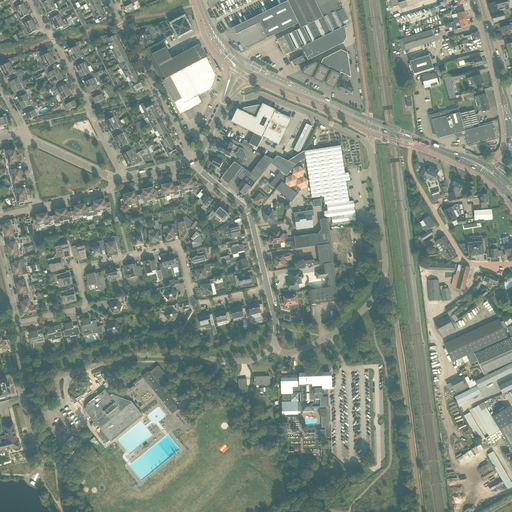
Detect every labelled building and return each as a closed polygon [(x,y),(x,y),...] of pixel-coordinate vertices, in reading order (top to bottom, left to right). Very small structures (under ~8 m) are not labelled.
[(43,6),(45,9),(54,4),(52,1),(54,0),(47,0),(48,0),(42,3),(44,6),(43,6)] [(93,0),(87,3),(86,4),(89,9),(90,8),(99,3),(98,1),(98,0),(93,0)] [(124,7),(127,13),(130,11),(131,12),(135,10),(138,8),(135,3),(138,1),(138,0),(139,0),(131,0),(128,2),(129,5),(124,7)] [(301,28),(277,39),(285,56),(299,48),(301,47),(304,52),(308,60),(344,43),(346,38),(345,26),(337,10),(341,8),(337,0),(288,0),(287,1),(301,28)] [(397,0),(400,8),(425,0),(397,0)] [(456,5),(453,5),(454,9),(455,7),(463,5),(462,3),(467,2),(466,0),(457,0),(458,3),(455,3),(456,5)] [(507,0),(503,0),(488,4),(490,13),(497,11),(498,14),(507,12),(505,5),(509,4),(507,0)] [(287,1),(256,16),(267,39),(298,23),(287,1)] [(100,5),(99,3),(90,8),(91,11),(91,13),(101,8),(101,7),(101,6),(100,5)] [(18,6),(17,4),(11,7),(14,12),(16,11),(18,13),(26,9),(23,4),(18,6)] [(54,4),(45,9),(46,11),(47,11),(48,14),(53,11),(54,14),(60,11),(57,5),(55,7),(54,4)] [(102,9),(101,8),(91,13),(94,18),(104,13),(103,11),(103,9),(102,9)] [(26,9),(18,13),(14,15),(16,18),(17,18),(20,23),(25,20),(24,17),(29,14),(26,9)] [(56,16),(51,19),(52,22),(53,25),(62,20),(60,17),(63,16),(60,11),(54,14),(56,16)] [(457,13),(458,17),(453,18),(454,22),(466,18),(465,12),(457,13)] [(94,18),(95,21),(97,20),(97,19),(98,19),(99,21),(102,20),(104,19),(105,19),(105,18),(107,18),(104,13),(94,18)] [(493,22),(505,19),(503,13),(492,16),(493,22)] [(166,21),(159,23),(167,38),(174,35),(173,34),(176,32),(178,37),(183,34),(187,32),(187,33),(192,30),(185,17),(180,19),(176,21),(168,25),(166,21)] [(254,17),(233,28),(236,34),(258,24),(254,17)] [(62,20),(53,25),(54,27),(55,27),(56,30),(59,28),(60,28),(61,27),(63,30),(64,29),(69,27),(67,24),(68,23),(65,18),(62,20)] [(466,18),(454,22),(450,23),(453,31),(457,30),(457,28),(456,24),(459,23),(461,27),(468,25),(466,18)] [(25,20),(20,23),(22,28),(25,27),(26,29),(35,25),(32,20),(27,22),(25,20)] [(511,23),(509,24),(510,25),(502,27),(504,35),(511,33),(510,28),(511,27),(511,23)] [(35,25),(26,29),(28,32),(25,33),(28,39),(34,36),(32,33),(37,30),(35,25)] [(136,33),(140,40),(141,39),(142,40),(146,46),(154,42),(149,32),(147,33),(145,29),(141,31),(140,30),(137,32),(137,33),(136,33)] [(405,38),(402,39),(406,50),(435,42),(431,30),(405,38)] [(473,40),(480,38),(478,31),(464,35),(465,38),(472,36),(473,40)] [(111,43),(118,40),(116,35),(114,35),(112,36),(111,34),(103,36),(104,39),(105,40),(106,40),(108,39),(111,43)] [(118,40),(111,43),(108,45),(109,47),(112,45),(113,48),(121,44),(120,43),(120,42),(119,42),(118,40)] [(70,56),(79,51),(76,46),(78,45),(77,42),(71,45),(73,48),(68,51),(69,53),(70,56)] [(149,56),(166,47),(163,42),(147,50),(149,56)] [(121,44),(113,48),(111,50),(113,54),(123,49),(122,47),(122,46),(121,46),(121,44)] [(166,47),(149,56),(163,80),(162,80),(206,57),(199,44),(172,58),(166,47)] [(124,51),(123,49),(113,54),(116,59),(118,58),(126,54),(125,53),(125,52),(124,51)] [(79,51),(70,56),(72,59),(73,61),(74,60),(78,58),(80,61),(85,58),(84,55),(82,53),(81,50),(79,51)] [(341,73),(348,58),(347,53),(341,50),(323,59),(321,63),(323,64),(330,67),(325,76),(328,78),(325,84),(334,88),(340,75),(340,74),(341,72),(341,73)] [(44,55),(43,52),(42,51),(35,52),(37,55),(38,58),(41,57),(43,62),(52,58),(50,54),(50,55),(49,53),(44,55)] [(297,58),(290,62),(293,67),(296,66),(297,66),(296,65),(300,64),(301,65),(308,62),(303,53),(296,56),(297,58)] [(126,55),(126,54),(118,58),(121,63),(128,59),(127,57),(127,56),(126,55)] [(429,54),(409,60),(414,75),(426,71),(433,69),(434,71),(441,69),(440,66),(433,68),(429,54)] [(206,57),(162,80),(180,114),(202,103),(198,96),(211,89),(211,88),(212,88),(215,77),(215,76),(216,75),(206,57)] [(473,67),(475,67),(483,65),(481,57),(474,59),(473,58),(464,60),(463,57),(456,59),(457,62),(464,60),(466,66),(472,64),(473,67)] [(12,64),(11,61),(9,58),(4,61),(5,64),(1,67),(2,69),(1,69),(3,72),(12,68),(10,65),(12,64)] [(43,62),(45,65),(43,66),(45,71),(51,68),(50,66),(54,63),(53,61),(54,61),(52,58),(43,62)] [(85,58),(80,61),(81,64),(76,67),(77,69),(79,72),(89,66),(85,58)] [(351,77),(348,58),(341,73),(351,77)] [(121,63),(118,65),(120,69),(121,69),(131,64),(128,59),(121,63)] [(314,78),(319,67),(316,66),(317,64),(315,63),(304,68),(302,73),(311,77),(314,78)] [(131,65),(131,64),(121,69),(123,73),(133,68),(132,66),(132,65),(131,65)] [(319,67),(314,78),(313,78),(322,83),(323,82),(325,84),(328,78),(325,76),(330,67),(323,64),(322,66),(320,65),(319,67)] [(88,67),(79,72),(80,75),(81,75),(82,77),(85,75),(86,74),(88,77),(94,74),(92,71),(90,72),(88,67)] [(12,68),(3,72),(5,75),(6,77),(11,75),(12,77),(18,74),(16,71),(15,69),(13,70),(12,68)] [(51,68),(45,71),(44,72),(49,80),(52,78),(60,74),(59,70),(58,71),(57,69),(52,71),(51,68)] [(133,68),(123,73),(124,74),(123,75),(124,75),(126,78),(136,73),(133,68)] [(421,76),(425,88),(438,84),(435,72),(421,76)] [(94,74),(88,77),(89,80),(85,82),(86,84),(85,85),(87,88),(99,82),(96,77),(97,76),(96,73),(94,74)] [(136,74),(136,73),(126,78),(128,77),(131,82),(138,78),(137,76),(137,75),(136,74)] [(18,74),(12,77),(14,80),(9,83),(10,85),(11,88),(23,82),(20,77),(19,77),(18,74)] [(52,78),(53,81),(51,82),(54,87),(59,84),(58,81),(63,79),(62,77),(60,74),(52,78)] [(348,80),(346,79),(348,76),(344,74),(338,85),(340,86),(340,85),(342,86),(340,91),(343,93),(343,92),(346,93),(346,94),(347,94),(349,94),(349,95),(353,88),(346,85),(348,80)] [(470,78),(472,86),(483,83),(481,75),(470,78)] [(444,79),(450,100),(456,98),(454,92),(455,92),(453,84),(452,84),(450,78),(450,77),(444,79)] [(138,78),(131,82),(128,83),(131,88),(141,83),(138,78)] [(23,82),(11,88),(13,91),(14,93),(19,90),(21,93),(26,90),(25,87),(26,87),(23,82)] [(96,83),(87,88),(89,91),(90,93),(93,91),(95,90),(96,93),(102,90),(100,87),(99,85),(98,86),(96,83)] [(143,88),(141,83),(131,88),(134,94),(139,93),(138,90),(143,88)] [(59,84),(54,87),(50,89),(52,92),(54,91),(57,96),(60,94),(69,89),(67,86),(66,84),(61,87),(59,84)] [(69,89),(60,94),(63,99),(61,100),(62,103),(68,100),(66,97),(71,95),(70,93),(69,89)] [(26,90),(21,93),(22,96),(17,99),(18,101),(20,104),(28,99),(32,98),(30,94),(29,95),(26,90)] [(102,90),(96,93),(98,96),(93,98),(94,100),(94,101),(96,104),(99,102),(99,104),(107,102),(105,99),(104,99),(102,96),(104,95),(103,93),(102,90)] [(485,97),(487,97),(486,94),(476,96),(477,99),(475,100),(478,112),(482,111),(490,109),(488,103),(487,103),(485,97)] [(28,99),(20,104),(21,107),(22,107),(23,109),(28,106),(29,109),(35,106),(33,103),(31,104),(28,99)] [(68,100),(62,103),(64,106),(63,106),(66,111),(69,111),(69,110),(77,106),(75,102),(74,100),(69,103),(68,100)] [(145,113),(154,108),(151,103),(148,104),(147,103),(140,104),(145,113)] [(232,122),(254,133),(255,134),(250,144),(249,144),(247,146),(256,150),(263,137),(266,139),(278,145),(278,144),(282,135),(283,135),(282,135),(286,128),(290,118),(290,119),(291,118),(279,113),(275,111),(275,110),(275,111),(262,104),(261,106),(259,105),(243,108),(242,111),(238,109),(232,122)] [(28,120),(30,119),(31,120),(33,119),(32,118),(39,114),(37,109),(36,109),(35,106),(29,109),(31,112),(26,115),(27,117),(28,120)] [(154,108),(145,113),(147,118),(157,113),(154,108)] [(464,128),(460,113),(458,108),(429,115),(429,116),(431,115),(435,133),(434,134),(439,133),(440,137),(455,134),(456,138),(465,135),(468,145),(496,138),(492,121),(478,125),(478,127),(474,128),(473,125),(464,128)] [(473,125),(479,124),(476,114),(469,116),(468,111),(460,113),(464,128),(473,125)] [(110,119),(108,120),(105,122),(108,127),(119,121),(116,115),(115,116),(114,113),(108,116),(110,119)] [(159,117),(157,113),(147,118),(150,123),(159,117)] [(6,115),(7,116),(1,118),(3,126),(8,124),(8,123),(9,122),(8,122),(8,121),(11,120),(9,115),(6,115)] [(159,117),(150,123),(152,127),(162,122),(159,117)] [(122,126),(119,121),(108,127),(110,132),(115,129),(117,132),(123,129),(121,126),(122,126)] [(164,127),(162,122),(152,127),(155,132),(164,127)] [(306,124),(293,150),(299,152),(312,127),(306,124)] [(167,132),(164,127),(155,132),(157,131),(160,136),(167,132)] [(123,129),(117,132),(119,135),(113,138),(116,143),(128,137),(125,132),(124,132),(123,129)] [(167,132),(160,136),(157,137),(160,142),(170,137),(167,132)] [(128,137),(116,143),(119,148),(124,146),(126,149),(131,146),(130,143),(131,142),(128,137)] [(172,142),(170,137),(160,142),(163,147),(172,142)] [(232,153),(231,152),(232,149),(231,149),(233,144),(226,141),(224,145),(221,144),(220,146),(219,146),(218,148),(218,149),(218,150),(229,156),(230,156),(231,156),(232,153)] [(175,147),(172,142),(163,147),(165,152),(175,147)] [(305,151),(304,151),(305,158),(306,158),(312,198),(324,197),(325,205),(326,204),(327,211),(323,211),(324,218),(331,217),(332,223),(356,220),(353,200),(349,201),(346,181),(350,180),(349,172),(345,173),(341,145),(305,151)] [(131,146),(126,149),(127,152),(122,154),(125,160),(134,155),(132,152),(134,151),(131,146)] [(3,152),(3,155),(4,155),(5,159),(17,156),(15,151),(12,152),(11,147),(6,148),(6,149),(3,150),(3,152)] [(175,147),(165,152),(168,157),(169,159),(177,157),(175,153),(177,152),(175,147)] [(237,157),(243,159),(246,155),(244,150),(239,148),(236,154),(237,157)] [(305,158),(304,151),(293,158),(288,161),(295,164),(305,158)] [(136,154),(134,155),(125,160),(128,165),(133,162),(134,165),(142,161),(140,158),(138,157),(136,154)] [(220,155),(217,159),(214,158),(211,164),(220,168),(222,162),(224,163),(226,158),(220,155)] [(265,155),(250,173),(258,180),(271,163),(274,159),(265,155)] [(17,156),(5,159),(6,162),(5,163),(6,168),(15,166),(14,162),(18,161),(17,156)] [(293,168),(296,164),(295,164),(288,161),(277,156),(274,159),(271,163),(280,171),(270,185),(276,189),(282,181),(286,176),(293,168)] [(235,175),(242,167),(236,163),(234,162),(221,178),(229,183),(235,175)] [(15,166),(6,168),(8,174),(9,174),(10,178),(21,175),(20,170),(16,171),(15,166)] [(286,176),(282,181),(298,194),(302,189),(307,187),(308,180),(303,177),(304,170),(299,166),(294,168),(293,168),(286,176)] [(424,167),(420,176),(425,178),(428,177),(431,178),(434,178),(434,177),(435,177),(438,171),(432,168),(433,167),(429,166),(428,169),(427,169),(424,167)] [(242,167),(235,175),(243,181),(237,188),(241,191),(240,192),(244,195),(245,194),(246,195),(258,180),(250,173),(242,167)] [(21,175),(10,178),(11,181),(10,182),(11,188),(20,185),(19,181),(23,180),(21,175)] [(198,186),(197,181),(192,182),(191,178),(186,180),(189,191),(193,190),(193,191),(196,191),(199,190),(198,186)] [(451,189),(454,191),(456,186),(460,188),(463,182),(455,178),(452,184),(453,185),(451,189)] [(189,191),(186,180),(181,181),(182,185),(178,186),(180,195),(180,197),(184,196),(183,194),(186,193),(185,192),(189,191)] [(298,194),(282,181),(276,189),(291,202),(298,194)] [(172,183),(167,184),(170,196),(174,195),(174,196),(180,195),(178,186),(173,187),(172,183)] [(163,189),(159,190),(161,199),(167,198),(166,197),(170,196),(167,184),(162,186),(163,189)] [(20,185),(11,188),(12,193),(14,193),(15,197),(26,194),(25,189),(21,190),(20,185)] [(448,196),(448,193),(446,186),(440,187),(443,197),(447,196),(448,196)] [(161,199),(159,190),(154,191),(153,188),(148,189),(151,200),(155,199),(155,201),(161,199)] [(144,194),(140,195),(142,204),(147,202),(147,201),(151,200),(148,189),(143,190),(144,194)] [(257,197),(254,201),(255,202),(254,203),(258,206),(258,205),(259,205),(260,204),(261,205),(262,203),(263,205),(269,198),(259,190),(254,195),(257,197)] [(134,192),(129,193),(132,205),(135,204),(136,205),(142,204),(140,195),(135,196),(134,192)] [(448,196),(447,196),(448,200),(455,198),(453,192),(448,193),(448,196)] [(132,205),(129,193),(124,195),(125,198),(120,200),(122,204),(123,207),(125,207),(126,208),(128,207),(128,206),(132,205)] [(208,197),(204,193),(203,194),(197,201),(203,206),(204,204),(206,206),(208,204),(209,205),(213,200),(209,197),(208,198),(207,197),(208,197)] [(26,194),(15,197),(15,200),(14,201),(15,204),(16,203),(16,206),(19,205),(20,206),(24,204),(23,200),(27,199),(26,194)] [(474,221),(492,219),(491,209),(488,210),(487,194),(480,195),(481,210),(474,211),(474,221)] [(104,199),(99,201),(102,212),(106,211),(106,212),(109,212),(108,211),(111,210),(110,207),(111,207),(110,202),(105,203),(104,199)] [(314,207),(322,206),(320,199),(313,200),(314,207)] [(102,212),(99,201),(94,202),(95,206),(90,207),(93,216),(98,214),(98,213),(102,212)] [(85,204),(80,205),(83,216),(86,216),(87,217),(93,216),(90,207),(86,208),(85,204)] [(83,216),(80,205),(75,206),(76,210),(71,211),(73,220),(79,219),(79,217),(83,216)] [(217,215),(220,218),(225,222),(228,218),(227,218),(227,217),(230,214),(220,206),(216,211),(214,209),(208,216),(211,218),(214,214),(217,216),(217,215)] [(66,209),(61,210),(64,221),(67,220),(68,223),(74,221),(73,220),(71,211),(67,212),(66,209)] [(267,212),(264,213),(264,219),(265,222),(265,223),(269,222),(269,225),(277,224),(283,223),(283,221),(276,222),(276,221),(278,221),(276,211),(272,211),(272,209),(266,209),(267,212)] [(453,209),(444,214),(449,224),(457,221),(453,214),(456,213),(453,209)] [(64,221),(61,210),(56,211),(57,215),(52,216),(54,224),(60,223),(60,222),(64,221)] [(294,213),(296,230),(313,227),(311,216),(314,215),(313,210),(294,213)] [(47,213),(42,214),(45,225),(48,225),(49,226),(54,224),(52,216),(48,217),(47,213)] [(45,225),(42,214),(37,216),(38,219),(33,221),(34,225),(35,225),(36,228),(38,227),(38,228),(41,228),(41,226),(45,225)] [(426,225),(423,227),(426,231),(435,225),(429,216),(423,220),(426,225)] [(193,230),(196,226),(199,223),(196,221),(194,223),(186,217),(183,217),(182,219),(183,222),(178,223),(180,232),(187,230),(186,229),(187,229),(187,228),(190,227),(190,228),(193,230)] [(321,229),(329,228),(328,218),(320,220),(321,229)] [(4,231),(15,229),(14,225),(16,225),(15,222),(14,222),(14,220),(10,220),(5,221),(6,225),(3,226),(4,231)] [(158,236),(161,235),(158,220),(154,221),(155,225),(154,225),(155,229),(154,229),(154,233),(149,234),(151,242),(159,240),(158,236)] [(234,221),(226,226),(227,229),(230,229),(231,233),(228,234),(229,239),(232,238),(237,237),(240,236),(240,235),(239,231),(240,231),(238,227),(235,227),(234,225),(234,221)] [(173,231),(176,230),(175,224),(167,226),(168,229),(164,230),(166,239),(167,239),(167,240),(170,239),(170,238),(174,237),(173,231)] [(196,226),(193,230),(192,232),(194,234),(191,239),(193,241),(192,242),(191,242),(193,248),(202,246),(201,242),(204,241),(200,236),(201,235),(198,232),(200,229),(196,226)] [(321,229),(318,233),(319,245),(331,244),(329,228),(321,229)] [(15,229),(4,231),(5,236),(9,236),(10,240),(19,238),(17,232),(16,232),(15,229)] [(269,235),(270,241),(281,239),(282,241),(284,240),(283,234),(280,234),(279,231),(273,232),(273,235),(269,235)] [(134,240),(135,242),(136,246),(144,244),(141,235),(137,236),(137,233),(129,235),(130,241),(134,240)] [(319,245),(318,233),(310,234),(311,246),(317,246),(319,245)] [(282,241),(281,239),(270,241),(271,244),(272,244),(273,249),(281,248),(281,242),(284,242),(288,241),(287,234),(283,234),(284,240),(282,241)] [(310,234),(302,236),(303,247),(311,246),(310,234)] [(443,250),(450,245),(444,235),(435,242),(436,245),(439,243),(443,250)] [(115,243),(119,242),(118,236),(113,237),(112,237),(112,238),(111,238),(111,239),(111,240),(111,242),(106,243),(109,253),(112,252),(112,253),(113,253),(114,252),(114,251),(117,251),(115,243)] [(303,247),(302,236),(294,237),(294,242),(295,248),(295,249),(303,247)] [(472,243),(468,243),(469,256),(484,254),(483,242),(480,242),(480,239),(478,239),(478,237),(472,237),(472,243)] [(511,243),(509,245),(507,237),(502,239),(506,254),(510,253),(510,254),(511,254),(511,255),(511,254),(511,243)] [(19,238),(10,240),(11,244),(7,245),(8,250),(20,248),(19,244),(20,244),(19,238)] [(93,256),(94,256),(95,257),(98,256),(98,255),(102,254),(101,251),(105,250),(102,240),(97,242),(98,244),(96,244),(95,245),(96,247),(91,248),(93,256)] [(231,248),(233,255),(238,253),(238,252),(244,251),(243,245),(239,245),(238,240),(226,243),(228,249),(231,248)] [(496,241),(489,242),(491,257),(498,257),(498,256),(502,256),(501,250),(498,251),(498,252),(497,252),(496,241)] [(319,245),(317,246),(319,264),(324,264),(334,262),(331,244),(319,245)] [(57,253),(55,255),(61,259),(62,256),(65,255),(65,257),(65,258),(70,256),(69,252),(70,252),(69,250),(69,247),(68,245),(60,247),(60,246),(55,247),(57,253)] [(450,245),(443,250),(441,251),(443,254),(445,253),(449,260),(457,255),(450,245)] [(74,258),(78,257),(79,260),(86,258),(85,254),(86,254),(84,246),(76,248),(76,246),(71,247),(74,258)] [(20,248),(8,250),(10,255),(14,255),(15,259),(23,257),(22,251),(21,251),(20,248)] [(193,263),(194,264),(206,261),(205,260),(208,259),(205,248),(197,250),(198,253),(193,254),(194,258),(192,258),(193,261),(192,261),(193,263)] [(275,259),(276,267),(276,268),(280,267),(280,266),(285,266),(285,265),(286,265),(287,264),(287,262),(285,261),(284,261),(284,259),(291,258),(291,255),(291,254),(281,255),(281,256),(276,257),(276,259),(275,259)] [(63,268),(62,263),(61,263),(59,264),(59,261),(61,259),(55,255),(53,258),(48,259),(49,264),(49,263),(51,272),(59,270),(59,269),(63,268)] [(167,256),(161,257),(162,263),(159,264),(161,270),(162,275),(166,274),(165,269),(166,267),(176,265),(174,256),(167,257),(167,256)] [(238,270),(244,269),(243,268),(248,267),(246,258),(242,259),(242,256),(230,259),(231,263),(235,262),(236,263),(238,270)] [(23,257),(15,259),(16,263),(12,264),(13,269),(24,267),(23,263),(25,263),(23,257)] [(150,260),(143,261),(146,274),(153,272),(152,271),(157,270),(155,260),(150,261),(150,260)] [(135,263),(135,262),(134,262),(133,262),(132,262),(132,263),(132,264),(124,266),(127,279),(131,278),(130,275),(134,274),(135,277),(142,275),(140,266),(137,267),(136,263),(135,263)] [(334,262),(324,264),(325,271),(316,272),(316,275),(317,279),(325,278),(326,284),(327,288),(337,286),(334,262)] [(195,270),(196,276),(196,277),(196,278),(197,278),(197,280),(207,277),(205,272),(211,270),(210,267),(212,267),(211,263),(200,266),(201,269),(195,270)] [(464,290),(470,267),(462,265),(460,272),(457,271),(455,276),(454,276),(451,286),(452,287),(464,290)] [(18,274),(19,278),(28,276),(27,271),(29,270),(28,266),(24,267),(13,269),(14,275),(18,274)] [(112,268),(111,268),(110,268),(110,269),(106,270),(107,274),(106,274),(107,280),(116,278),(117,281),(123,280),(121,272),(118,273),(117,269),(116,269),(115,268),(113,269),(113,268),(112,268)] [(362,281),(364,280),(363,277),(361,277),(358,275),(357,270),(354,270),(354,273),(353,273),(353,276),(353,277),(352,278),(352,279),(352,280),(352,281),(353,282),(353,283),(354,284),(355,288),(358,287),(358,286),(362,281)] [(302,284),(301,279),(302,279),(303,278),(303,277),(304,277),(304,276),(303,275),(302,274),(301,274),(300,274),(300,272),(299,272),(299,271),(294,272),(294,273),(289,274),(290,282),(289,282),(289,284),(288,284),(289,290),(299,288),(298,284),(302,284)] [(68,284),(72,283),(70,276),(68,276),(67,272),(55,275),(56,279),(59,279),(60,287),(68,285),(68,284)] [(87,275),(89,285),(95,284),(95,286),(97,285),(98,288),(106,286),(103,276),(98,277),(98,274),(95,274),(95,273),(87,275)] [(247,276),(246,273),(237,275),(241,288),(245,287),(245,286),(252,284),(251,278),(249,279),(248,276),(247,276)] [(485,273),(483,280),(487,282),(486,286),(488,287),(489,287),(493,276),(485,273)] [(511,276),(511,274),(504,277),(503,281),(506,282),(507,279),(511,276)] [(28,276),(19,278),(20,282),(16,283),(18,288),(29,286),(28,282),(31,281),(32,280),(31,279),(30,278),(29,278),(28,276)] [(488,287),(485,290),(480,294),(482,297),(488,293),(492,288),(493,284),(497,286),(501,281),(502,279),(498,278),(493,276),(489,287),(488,287)] [(213,294),(212,287),(211,284),(214,283),(213,279),(207,281),(208,284),(201,286),(202,289),(200,289),(201,293),(202,293),(203,295),(209,294),(209,296),(213,295),(212,294),(213,294)] [(438,280),(427,280),(429,301),(441,300),(441,296),(439,296),(438,280)] [(29,286),(18,288),(19,294),(23,293),(24,297),(33,295),(31,289),(30,289),(29,286)] [(165,287),(164,287),(143,292),(144,296),(145,298),(148,297),(149,295),(160,292),(161,295),(165,296),(169,301),(175,299),(177,293),(173,289),(169,290),(168,286),(165,287)] [(337,286),(327,288),(309,290),(311,304),(339,300),(337,286)] [(451,299),(449,288),(441,289),(442,301),(451,299)] [(74,293),(72,293),(71,289),(59,292),(60,297),(63,296),(65,304),(72,302),(72,301),(76,300),(74,293)] [(284,296),(285,305),(288,305),(288,306),(289,307),(290,308),(291,309),(292,309),(291,315),(298,316),(299,309),(295,308),(294,304),(298,304),(296,295),(295,295),(294,294),(293,295),(284,296)] [(33,295),(24,297),(25,301),(21,302),(22,308),(34,305),(33,305),(37,304),(37,300),(34,301),(33,295)] [(114,299),(115,302),(111,302),(109,308),(114,313),(120,312),(122,306),(124,303),(123,296),(114,299)] [(261,313),(264,313),(262,304),(259,304),(258,302),(248,304),(250,314),(260,311),(261,313)] [(455,304),(450,308),(450,306),(445,309),(450,316),(451,315),(450,313),(457,307),(455,304)] [(34,308),(34,305),(22,308),(23,313),(27,312),(28,316),(33,315),(33,314),(36,313),(36,311),(36,308),(34,308)] [(169,310),(169,306),(160,308),(161,311),(164,312),(163,315),(165,315),(165,316),(166,317),(165,318),(167,320),(168,320),(169,321),(170,321),(171,321),(174,321),(174,320),(175,319),(177,313),(173,309),(169,310)] [(235,307),(231,308),(233,318),(243,315),(244,318),(246,317),(246,318),(247,318),(247,317),(245,308),(242,309),(242,306),(237,307),(235,307)] [(230,317),(230,315),(229,312),(226,312),(225,310),(214,312),(217,322),(227,319),(228,321),(231,321),(231,319),(230,317)] [(209,314),(198,316),(200,326),(211,323),(211,325),(215,325),(213,316),(210,316),(209,314)] [(448,316),(434,323),(442,337),(455,330),(448,316)] [(110,323),(108,329),(112,334),(118,333),(120,326),(122,324),(121,317),(112,319),(112,320),(113,323),(111,323),(110,323)] [(101,329),(100,326),(97,327),(95,320),(92,321),(93,323),(91,324),(90,318),(82,320),(83,326),(81,326),(84,336),(91,334),(90,332),(101,329)] [(74,328),(73,326),(72,322),(64,324),(66,330),(64,330),(65,336),(70,335),(70,337),(77,335),(80,334),(79,330),(76,331),(75,328),(74,328)] [(56,332),(55,326),(47,328),(48,334),(46,334),(48,340),(52,339),(52,341),(58,339),(63,338),(60,329),(57,330),(58,332),(56,332)] [(39,336),(37,331),(29,332),(31,338),(29,339),(30,345),(33,344),(34,348),(46,345),(45,342),(43,333),(40,334),(40,336),(39,336)] [(0,337),(0,349),(2,349),(2,350),(5,350),(5,349),(7,348),(6,345),(10,344),(9,339),(1,341),(0,337)] [(511,340),(511,337),(474,354),(477,361),(483,374),(487,372),(511,361),(511,340)] [(144,374),(143,375),(143,376),(145,377),(147,375),(149,373),(157,382),(151,387),(157,394),(164,403),(171,410),(170,411),(172,413),(179,408),(177,407),(161,387),(160,385),(168,378),(158,366),(149,373),(148,371),(145,374),(144,374)] [(506,366),(502,368),(505,375),(510,373),(506,366)] [(505,375),(502,368),(497,370),(501,378),(505,375)] [(501,378),(497,370),(493,373),(496,380),(501,378)] [(143,376),(143,375),(123,392),(112,388),(108,391),(107,392),(108,393),(112,390),(123,394),(129,389),(131,391),(136,387),(134,385),(143,378),(151,387),(157,382),(149,373),(147,375),(145,377),(143,376)] [(496,380),(493,373),(488,375),(492,382),(496,380)] [(297,382),(297,379),(296,375),(281,375),(283,414),(297,413),(297,410),(301,409),(301,410),(302,412),(314,411),(314,409),(320,409),(320,417),(322,417),(323,427),(325,427),(325,430),(320,430),(320,432),(319,432),(319,435),(320,435),(320,437),(331,437),(331,427),(329,427),(329,422),(330,422),(330,408),(329,408),(328,388),(331,388),(330,374),(300,375),(300,381),(297,382)] [(492,382),(488,375),(484,377),(487,384),(492,382)] [(270,384),(269,377),(254,377),(254,379),(254,380),(255,385),(269,385),(270,384)] [(484,377),(479,379),(483,386),(487,384),(484,377)] [(0,396),(10,394),(9,389),(8,383),(6,378),(0,379),(0,396)] [(247,391),(246,379),(238,379),(239,391),(247,391)] [(483,386),(479,379),(475,382),(477,386),(478,389),(483,386)] [(481,393),(478,389),(477,386),(468,390),(472,398),(481,393)] [(86,408),(85,410),(86,411),(86,412),(87,413),(88,414),(91,419),(93,421),(94,422),(93,423),(92,423),(95,427),(96,426),(98,425),(100,427),(97,430),(107,442),(110,440),(111,441),(111,442),(143,416),(135,406),(131,401),(130,401),(120,398),(112,394),(110,395),(109,394),(108,393),(107,392),(105,389),(98,395),(89,402),(88,403),(87,404),(86,406),(86,407),(86,408)] [(472,398),(468,390),(455,397),(458,404),(472,398)] [(511,408),(495,418),(511,445),(511,408)] [(491,449),(471,411),(465,415),(485,453),(491,449)] [(5,436),(0,437),(0,451),(1,452),(1,453),(5,452),(5,451),(12,449),(15,451),(19,450),(21,447),(20,443),(17,442),(12,423),(8,424),(3,426),(5,436)] [(330,460),(329,455),(323,455),(323,460),(322,461),(322,464),(325,467),(328,467),(331,464),(330,460)] [(499,474),(507,489),(511,486),(511,483),(500,461),(493,465),(488,456),(483,458),(493,477),(499,474)]
